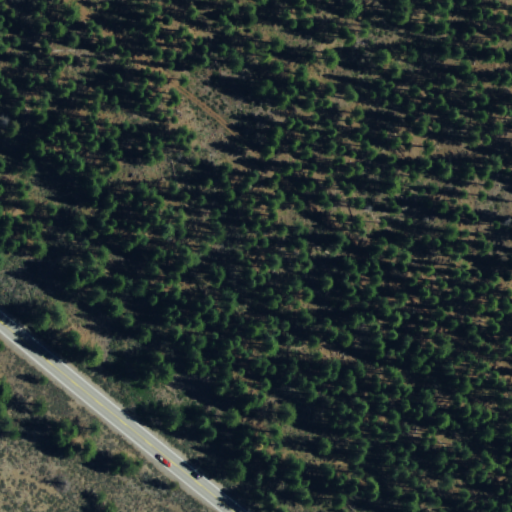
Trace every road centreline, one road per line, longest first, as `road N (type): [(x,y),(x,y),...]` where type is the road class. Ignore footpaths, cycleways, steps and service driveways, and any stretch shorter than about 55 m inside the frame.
road 1 (track): [(511,386),(148,59),(66,0)]
road 2 (primary): [(234,511),(0,318)]
